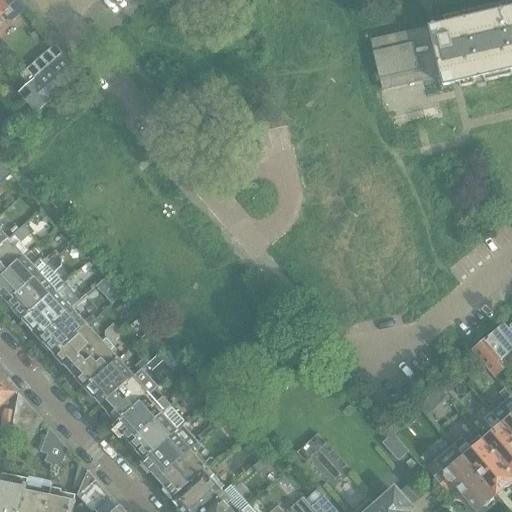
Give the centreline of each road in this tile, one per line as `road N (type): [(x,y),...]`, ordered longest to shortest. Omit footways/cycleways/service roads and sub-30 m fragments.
road 1 (residential): [(211,192),(45,0)]
road 2 (residential): [(151,511),(0,345)]
road 3 (residential): [(348,352),(419,338),(511,260)]
road 4 (residential): [(211,192),(234,173),(279,169),(290,187),(288,208),(258,247)]
